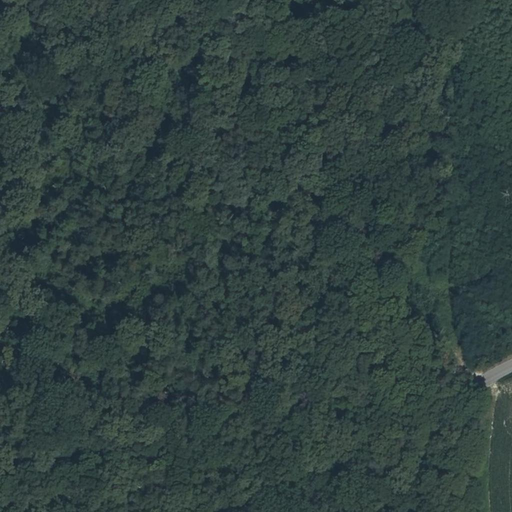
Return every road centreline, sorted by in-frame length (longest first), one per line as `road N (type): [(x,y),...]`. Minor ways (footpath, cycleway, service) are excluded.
road 1 (track): [(56,0),(490,378)]
road 2 (unclassified): [(267,511),(511,366)]
